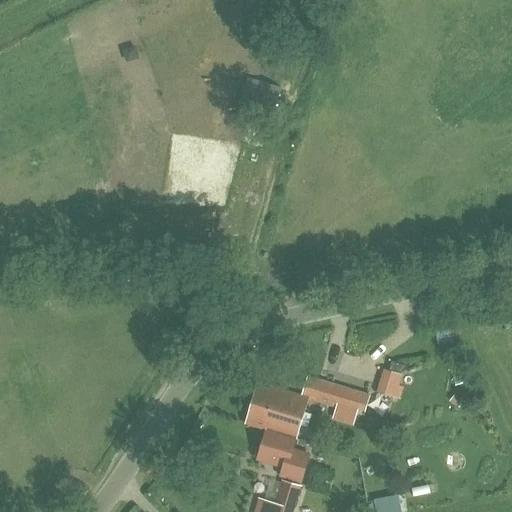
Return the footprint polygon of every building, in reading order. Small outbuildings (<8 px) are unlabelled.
[(249,123),(252,113),(273,119),(282,88),(244,76),(235,108),(238,109),(235,119),(249,123)] [(380,393),(390,401),(406,383),(396,375),(380,393)] [(351,430),(356,412),(362,393),(322,381),(316,400),(336,406),(330,423),(351,430)] [(246,423),(266,429),(296,438),(309,398),(259,383),(246,423)] [(296,438),(266,429),(257,459),(284,467),(281,475),(301,481),(309,455),(293,449),(296,438)] [(292,511),(301,486),(283,481),(276,504),(260,499),(256,511),(292,511)]
